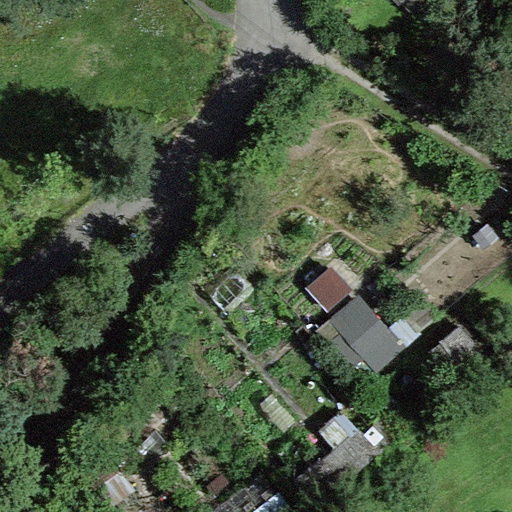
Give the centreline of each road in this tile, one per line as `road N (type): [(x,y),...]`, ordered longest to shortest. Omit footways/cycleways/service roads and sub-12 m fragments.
road 1 (residential): [(180,150),(166,241),(0,510)]
road 2 (residential): [(180,150),(0,296)]
road 3 (residential): [(262,0),(264,42),(243,95),(180,150)]
